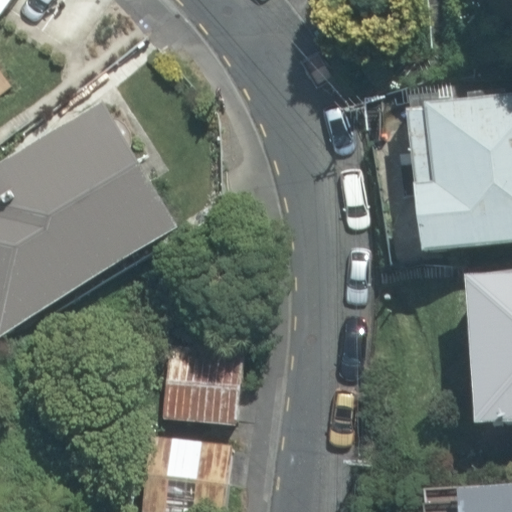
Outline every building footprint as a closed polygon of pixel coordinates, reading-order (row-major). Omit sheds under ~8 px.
[(511,86),(383,99),(399,256),(511,244),(511,86)] [(0,333),(155,236),(83,112),(0,168),(0,333)] [(511,278),(438,283),(450,425),(511,422),(511,278)] [(204,359),(143,346),(134,417),(202,426),(204,359)] [(191,511),(199,449),(127,442),(118,511),(191,511)] [(511,511),(511,485),(434,495),(434,511),(511,511)]
